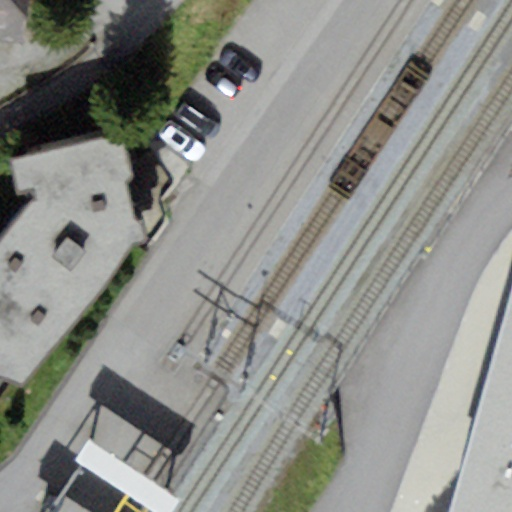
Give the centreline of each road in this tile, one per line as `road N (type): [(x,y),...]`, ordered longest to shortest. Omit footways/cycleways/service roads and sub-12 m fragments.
road 1 (residential): [(511,177),(452,252),(352,511)]
road 2 (residential): [(134,0),(121,53),(0,126)]
